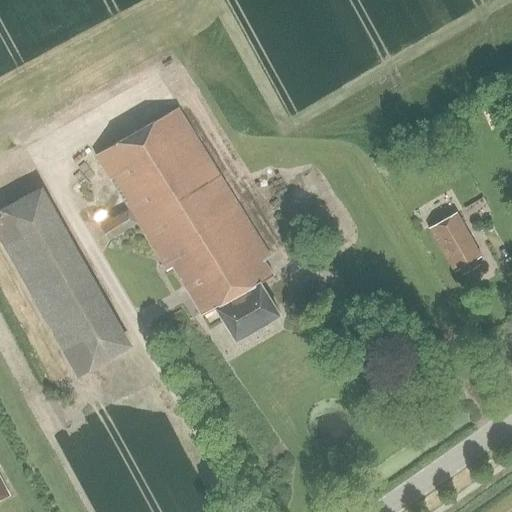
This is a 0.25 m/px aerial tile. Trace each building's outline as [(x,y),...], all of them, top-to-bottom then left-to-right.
[(259,285),(271,278),(262,263),(268,259),(175,107),(95,156),(128,211),(100,228),(108,242),(136,225),(166,272),(171,269),(199,316),(213,307),(234,342),(277,316),(259,285)] [(122,351),(40,184),(0,203),(0,240),(68,377),(122,351)] [(475,261),(481,257),(456,214),(429,230),(454,273),(460,270),(463,276),(478,267),(475,261)] [(135,376),(86,402),(106,439),(155,412),(135,376)] [(0,502),(10,497),(0,477),(0,502)]
